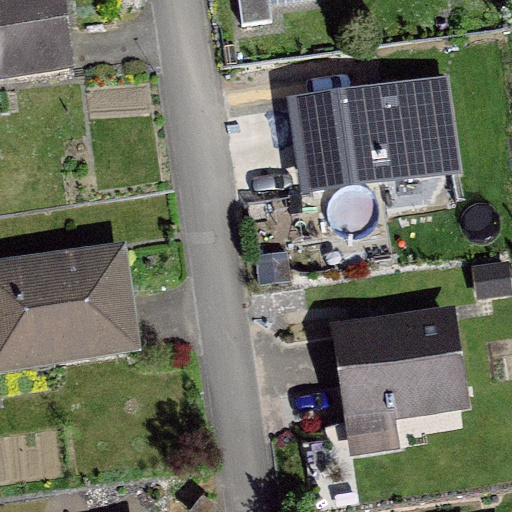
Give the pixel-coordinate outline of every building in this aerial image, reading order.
[(0,0),(0,80),(70,72),(61,0),(0,0)] [(271,22),(268,0),(237,0),(242,26),(271,22)] [(297,111),(308,189),(449,169),(438,91),(297,111)] [(291,282),(288,253),(257,257),(260,286),(291,282)] [(0,360),(51,354),(52,362),(130,352),(118,257),(0,270),(0,360)] [(511,299),(511,295),(509,263),(472,267),(475,302),(511,299)] [(339,335),(357,451),(394,446),(390,415),(458,406),(447,320),(339,335)]
